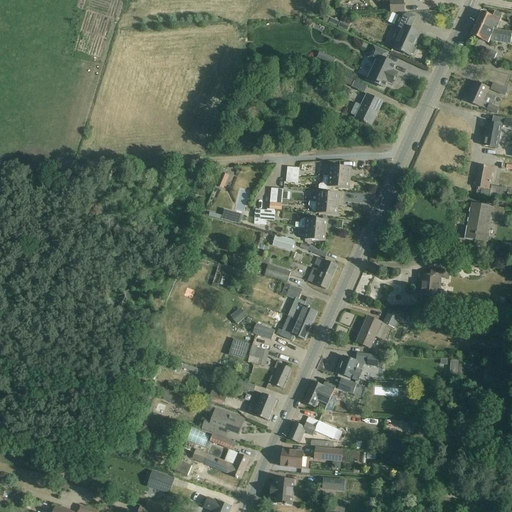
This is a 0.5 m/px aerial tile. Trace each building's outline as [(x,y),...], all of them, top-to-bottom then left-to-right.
[(391,13),(400,13),(405,13),(404,1),(390,2),(391,13)] [(477,23),(494,29),(497,30),(500,21),(502,15),(495,11),(492,17),(482,12),(477,23)] [(406,12),(405,13),(400,13),(394,26),(401,30),(393,48),(410,56),(411,55),(414,55),(416,50),(414,48),(420,33),(410,29),(416,17),(406,12)] [(339,22),(331,18),(328,23),(337,27),(339,22)] [(351,23),(342,19),(338,27),(348,31),(351,23)] [(511,37),(511,32),(497,30),(494,29),(477,23),(471,36),(489,44),(489,41),(511,44),(511,37)] [(376,61),(367,80),(385,89),(388,83),(391,85),(397,73),(393,71),(396,65),(385,60),(388,53),(374,47),(368,58),(376,61)] [(497,53),(487,48),(484,55),(493,60),(497,53)] [(262,83),(266,76),(258,72),(255,79),(262,83)] [(367,87),(356,82),(354,81),(351,87),(355,89),(364,93),(367,87)] [(495,98),(494,98),(486,94),(489,88),(475,82),(472,88),(473,89),(468,102),(496,115),(499,108),(492,106),(495,98)] [(507,90),(508,89),(494,83),(490,91),(503,95),(505,96),(507,90)] [(355,118),(362,122),(371,126),(383,102),(367,95),(361,106),(356,104),(351,114),(356,116),(355,118)] [(483,146),(493,148),(497,149),(502,126),(492,124),(487,123),(483,146)] [(319,133),(313,137),(317,142),(322,138),(319,133)] [(351,168),(330,166),(326,166),(323,169),(323,176),(348,179),(348,175),(350,175),(351,168)] [(477,188),(477,190),(476,196),(490,199),(490,196),(505,199),(506,189),(492,186),(491,190),(489,190),(493,168),(479,166),(475,187),(477,188)] [(223,174),(217,186),(223,188),(229,176),(223,174)] [(348,183),(348,179),(323,176),(323,184),(321,184),(319,186),(319,190),(328,190),(328,187),(349,189),(349,183),(348,183)] [(466,179),(453,176),(451,183),(452,183),(451,190),(465,192),(466,183),(465,183),(466,179)] [(310,198),(309,202),(336,205),(337,201),(338,201),(339,194),(314,192),(310,198)] [(336,205),(309,202),(308,206),(313,211),(317,214),(337,216),(338,209),(336,209),(336,205)] [(504,209),(472,203),(466,239),(487,242),(491,220),(502,222),(504,209)] [(225,210),(222,220),(240,224),(242,215),(225,210)] [(327,221),(307,219),(304,219),(302,220),(301,221),(300,223),(296,223),(295,227),(299,228),(299,229),(325,231),(325,227),(326,227),(327,221)] [(324,235),(325,231),(299,229),(298,235),(300,236),(305,236),(305,240),(325,242),(326,235),(324,235)] [(275,236),(273,246),(292,251),(295,241),(275,236)] [(308,250),(326,259),(328,253),(319,249),(310,245),(310,246),(302,243),(300,248),(307,251),(308,250)] [(320,271),(332,277),(337,266),(318,257),(315,265),(321,268),(320,271)] [(268,266),(265,275),(288,282),(291,273),(268,266)] [(296,266),(293,273),(304,278),(307,270),(296,266)] [(332,277),(320,271),(313,269),(312,272),(308,282),(327,290),(332,277)] [(418,299),(428,300),(438,301),(440,278),(445,279),(445,271),(442,271),(432,270),(431,276),(420,275),(420,276),(423,276),(422,286),(423,286),(423,289),(419,289),(418,299)] [(223,286),(225,278),(220,277),(219,279),(215,278),(214,283),(223,286)] [(174,303),(181,283),(175,281),(168,301),(174,303)] [(295,299),(298,300),(302,290),(286,284),(282,294),(287,296),(295,299)] [(292,318),(311,327),(317,312),(310,309),(304,307),(305,303),(298,300),(295,299),(288,317),(292,318)] [(238,325),(248,317),(241,308),(231,317),(238,325)] [(400,315),(389,311),(384,324),(368,317),(357,343),(371,349),(376,337),(382,340),(388,327),(395,329),(400,315)] [(284,337),(284,338),(291,341),(294,336),(304,341),(311,327),(292,318),(287,331),(280,328),(277,334),(284,337)] [(253,333),(271,339),(274,331),(256,324),(253,333)] [(229,355),(245,360),(249,345),(234,340),(229,355)] [(248,363),(265,367),(269,351),(252,347),(248,363)] [(367,366),(378,367),(382,367),(384,357),(379,356),(357,354),(356,360),(368,361),(367,366)] [(338,374),(355,381),(354,384),(366,388),(368,384),(359,380),(362,372),(354,369),(356,362),(344,357),(338,374)] [(152,370),(149,379),(151,380),(154,381),(160,366),(163,364),(176,369),(175,371),(179,372),(180,373),(181,373),(182,368),(202,375),(204,371),(178,363),(177,365),(176,364),(156,358),(156,359),(152,370)] [(451,368),(458,368),(459,361),(451,360),(451,368)] [(292,369),(281,365),(277,363),(275,369),(278,371),(275,378),(272,377),(269,383),(283,390),(292,369)] [(362,398),(366,388),(354,384),(341,379),(338,389),(353,395),(354,397),(360,399),(362,398)] [(256,386),(235,380),(233,387),(253,393),(256,386)] [(313,382),(304,403),(315,409),(318,401),(327,405),(324,412),(332,413),(337,402),(335,399),(332,397),(336,387),(334,387),(325,383),(323,386),(313,382)] [(177,405),(181,396),(167,391),(163,400),(177,405)] [(212,391),(210,397),(225,402),(227,396),(212,391)] [(253,403),(272,411),(277,400),(257,392),(253,403)] [(432,400),(431,408),(441,409),(441,407),(445,408),(445,402),(441,402),(441,401),(432,400)] [(249,413),(259,417),(268,421),(272,411),(253,403),(249,413)] [(213,422),(207,420),(205,419),(202,429),(221,436),(223,429),(231,432),(240,435),(246,421),(217,410),(213,422)] [(304,433),(313,437),(315,431),(326,436),(333,439),(337,430),(319,422),(317,427),(306,423),(304,427),(295,423),(288,439),(299,444),(304,433)] [(236,444),(213,435),(210,442),(233,451),(236,444)] [(311,446),(316,447),(332,449),(333,443),(312,441),(311,446)] [(390,444),(390,452),(400,452),(400,445),(390,444)] [(343,450),(332,449),(316,447),(314,460),(342,463),(343,450)] [(250,459),(241,455),(240,455),(235,465),(196,450),(192,459),(231,475),(241,479),(250,459)] [(281,467),(303,469),(304,453),(283,451),(281,467)] [(174,471),(178,472),(188,477),(192,466),(182,462),(178,460),(174,471)] [(421,473),(421,471),(438,472),(438,463),(421,462),(421,464),(410,464),(410,473),(421,473)] [(147,487),(169,494),(175,479),(153,471),(147,487)] [(345,480),(323,478),(322,490),(344,492),(345,480)] [(272,486),(271,497),(272,498),(272,496),(275,497),(274,504),(285,505),(285,506),(287,506),(287,505),(292,506),(294,482),(276,480),(276,486),(272,486)] [(70,485),(59,481),(56,488),(61,490),(62,488),(69,490),(70,485)] [(213,511),(229,511),(232,508),(222,504),(218,502),(217,502),(208,499),(204,508),(214,511),(213,511)] [(335,501),(334,511),(344,511),(346,502),(335,501)]
